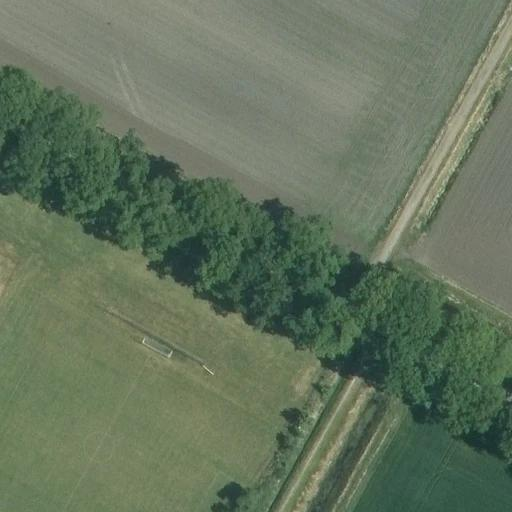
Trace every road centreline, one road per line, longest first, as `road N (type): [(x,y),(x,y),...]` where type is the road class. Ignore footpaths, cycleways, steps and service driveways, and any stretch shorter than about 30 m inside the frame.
road 1 (track): [(0,116),(357,314)]
road 2 (track): [(511,27),(357,314)]
road 3 (track): [(357,314),(511,401)]
